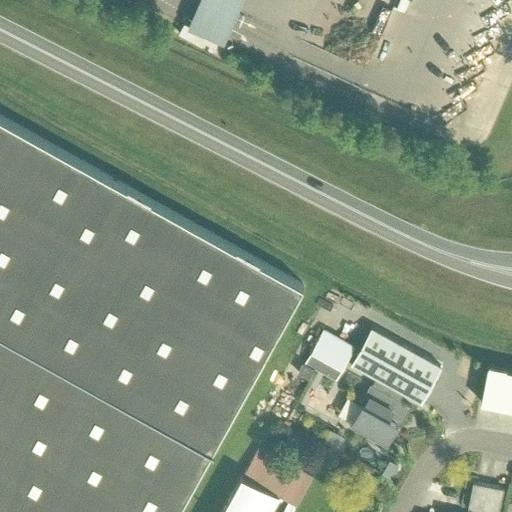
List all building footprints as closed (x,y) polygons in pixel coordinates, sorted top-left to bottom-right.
[(241,0),(198,0),(192,15),(189,22),(225,38),(233,21),(238,9),(241,0)] [(213,51),(218,40),(184,21),(178,31),(213,51)] [(0,511),(175,511),(303,282),(0,113),(0,511)] [(422,397),(431,382),(441,364),(372,325),(352,361),(376,375),(372,382),(370,382),(360,401),(362,402),(352,420),(387,439),(397,421),(400,423),(411,404),(400,398),(405,388),(422,397)] [(325,326),(313,348),(343,365),(355,343),(325,326)] [(343,365),(313,348),(305,361),(336,378),(343,365)] [(511,406),(511,367),(488,363),(481,400),(511,406)] [(407,451),(389,454),(392,472),(409,470),(407,451)] [(268,511),(279,494),(242,473),(220,511),(268,511)] [(498,511),(504,486),(473,480),(468,506),(471,507),(470,511),(498,511)]
